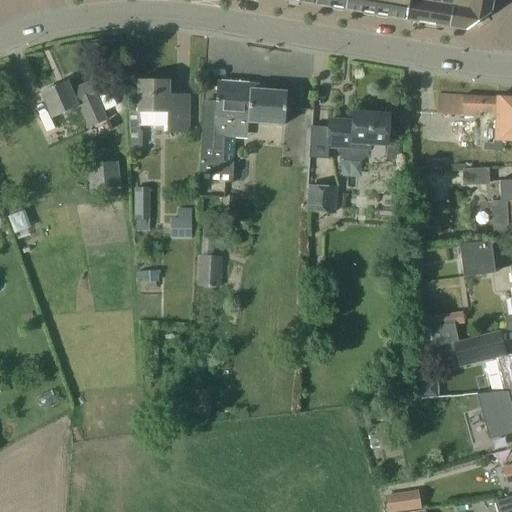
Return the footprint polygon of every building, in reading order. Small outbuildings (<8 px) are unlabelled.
[(288,0),(419,22),(419,23),(435,25),(466,30),(467,31),(491,14),(491,13),(493,0),(288,0)] [(96,98),(97,97),(91,82),(71,91),(67,80),(41,92),(53,117),(78,106),(88,128),(106,120),(96,98)] [(167,131),(188,131),(188,111),(177,111),(177,96),(169,96),(169,81),(139,81),(138,112),(140,112),(140,126),(167,126),(167,131)] [(202,125),(200,162),(199,174),(232,175),(233,165),(236,121),(285,125),(286,106),(285,106),(286,92),(252,89),(253,84),(217,82),(214,126),(202,125)] [(495,140),(511,141),(511,97),(497,97),(438,94),(437,114),(480,117),(480,113),(496,114),(495,140)] [(328,147),(340,148),(340,153),(344,160),(361,161),(368,155),(368,152),(370,152),(371,144),(387,145),(389,115),(354,113),(353,121),(330,120),(328,147)] [(283,137),(283,125),(248,124),(247,136),(283,137)] [(118,161),(103,162),(105,189),(120,188),(118,161)] [(486,184),(486,167),(461,168),(461,184),(486,184)] [(511,180),(499,181),(501,202),(492,203),(494,232),(511,230),(511,180)] [(309,210),(336,213),(338,187),(311,185),(309,210)] [(148,231),(149,188),(135,187),(134,230),(148,231)] [(172,239),(192,239),(192,208),(178,208),(178,218),(172,218),(172,239)] [(459,245),(464,277),(493,273),(495,273),(494,269),(491,241),(459,245)] [(225,256),(214,256),(198,255),(196,288),(223,290),(225,256)] [(495,273),(493,273),(495,289),(511,287),(511,266),(494,269),(495,273)] [(437,316),(414,319),(415,323),(417,349),(417,351),(433,349),(440,348),(453,345),(459,343),(455,325),(453,313),(437,315),(437,316)] [(458,362),(499,352),(505,350),(500,333),(459,343),(453,345),(458,362)] [(511,354),(494,358),(502,393),(508,392),(511,391),(511,354)] [(209,413),(210,389),(190,388),(189,412),(209,413)] [(511,406),(508,392),(502,393),(480,394),(476,395),(484,424),(485,426),(489,439),(511,433),(511,406)] [(380,450),(406,445),(402,426),(376,431),(380,450)] [(497,466),(511,461),(511,457),(509,449),(493,454),(497,466)] [(511,465),(504,467),(502,468),(506,483),(511,481),(511,465)] [(397,511),(421,508),(419,490),(384,495),(386,511),(397,511)]
